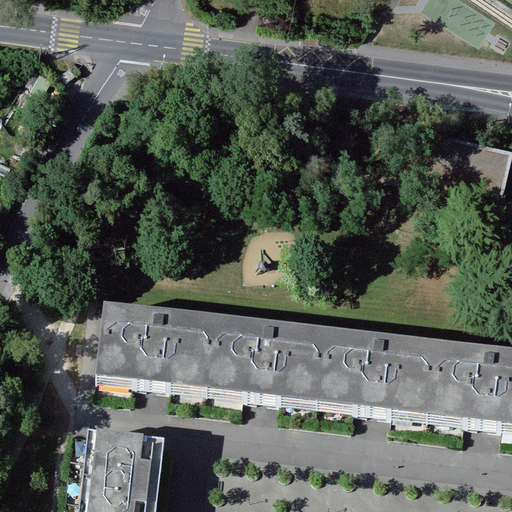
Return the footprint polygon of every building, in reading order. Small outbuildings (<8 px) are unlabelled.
[(504,196),(511,160),(511,154),(432,136),(423,177),(504,196)] [(170,396),(206,400),(215,329),(104,316),(95,387),(134,391),(170,396)] [(282,409),(318,413),(327,343),(215,329),(206,400),(243,404),(282,409)] [(393,422),(429,427),(437,356),(327,343),(318,413),(354,418),(393,422)] [(504,436),(511,436),(511,364),(437,356),(429,427),(463,431),(504,436)] [(87,511),(159,511),(167,447),(96,439),(87,511)]
